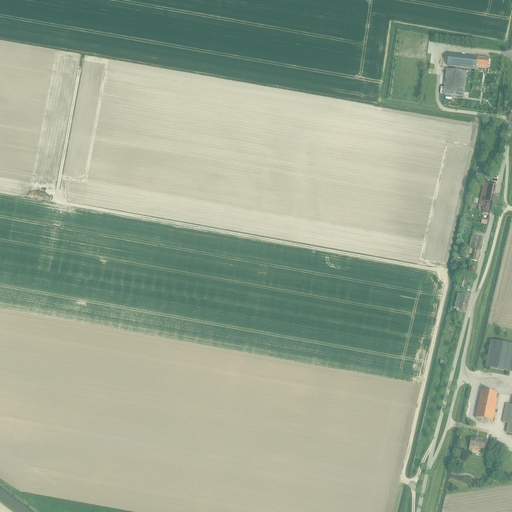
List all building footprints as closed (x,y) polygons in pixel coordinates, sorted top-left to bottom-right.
[(488,69),(489,58),(449,53),(447,66),(478,69),(479,68),(488,69)] [(447,70),(446,75),(444,95),(464,97),(467,72),(447,70)] [(489,215),(496,186),(488,184),(484,183),(479,204),(483,205),(482,209),(484,210),(483,213),(489,215)] [(480,251),(482,239),(472,236),(469,249),(467,248),(466,252),(472,254),(470,260),(477,262),(480,251)] [(465,311),(469,296),(463,295),(458,294),(455,308),(459,309),(465,311)] [(511,345),(492,341),(486,367),(511,372),(511,345)] [(493,421),(498,394),(481,390),(476,418),(493,421)] [(511,434),(511,403),(511,405),(506,404),(502,422),(508,423),(506,433),(511,434)] [(471,438),(470,446),(469,449),(480,451),(480,448),(484,449),(486,441),(482,441),(483,439),(477,438),(477,439),(471,438)]
